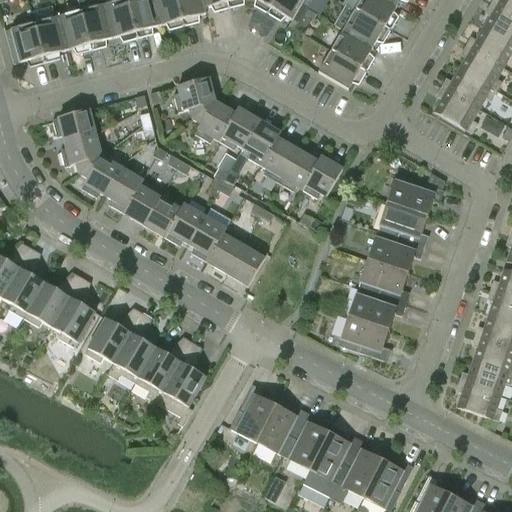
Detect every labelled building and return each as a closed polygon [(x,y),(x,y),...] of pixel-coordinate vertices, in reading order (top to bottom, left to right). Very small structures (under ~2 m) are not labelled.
[(130,0),(127,1),(137,40),(147,38),(147,33),(147,32),(159,28),(151,0),(130,0)] [(151,0),(159,28),(171,25),(171,26),(173,31),(184,28),(176,0),(151,0)] [(200,0),(176,0),(184,28),(194,26),(193,20),(193,19),(206,16),(204,10),(200,0)] [(200,0),(204,10),(216,7),(216,8),(218,13),(228,10),(225,0),(200,0)] [(225,0),(228,10),(238,8),(238,2),(238,1),(243,0),(225,0)] [(252,0),(260,4),(258,10),(267,15),(276,0),(252,0)] [(276,0),(267,15),(276,21),(280,17),(280,16),(292,23),(304,0),(276,0)] [(390,19),(397,9),(381,0),(361,0),(355,12),(390,32),(395,23),(391,20),(390,19)] [(381,0),(397,9),(401,0),(381,0)] [(511,0),(500,0),(500,1),(499,0),(495,0),(491,7),(511,19),(511,0)] [(104,7),(112,41),(124,38),(124,39),(127,43),(137,40),(127,1),(104,7)] [(384,41),(390,32),(355,12),(346,6),(334,27),(342,32),(372,50),(379,39),(379,40),(384,41)] [(80,13),(91,53),(101,50),(101,45),(100,44),(112,41),(104,7),(80,13)] [(490,18),(483,30),(511,47),(511,19),(491,7),(486,16),(490,18)] [(307,11),(304,16),(313,22),(316,17),(307,11)] [(57,19),(66,53),(78,50),(78,51),(81,55),(91,53),(80,13),(57,19)] [(34,26),(44,65),(54,62),(54,57),(54,56),(66,53),(57,19),(34,26)] [(4,33),(13,67),(31,62),(32,63),(34,68),(44,65),(34,26),(4,33)] [(511,59),(511,47),(483,30),(475,42),(472,40),(467,49),(503,70),(510,58),(511,59)] [(366,61),(372,50),(342,32),(330,53),(365,74),(370,65),(367,61),(366,61)] [(496,81),(503,70),(467,49),(462,58),(465,60),(458,72),(496,94),(502,85),(496,81)] [(360,83),(365,74),(330,53),(318,74),(348,92),(354,81),(355,81),(360,83)] [(491,103),(496,94),(458,72),(451,84),(448,82),(443,91),(478,112),(485,100),(491,103)] [(208,81),(177,89),(179,96),(173,98),(178,115),(189,112),(192,122),(214,104),(208,81)] [(472,123),(478,112),(443,91),(437,99),(441,101),(433,114),(471,136),(477,126),(472,123)] [(162,104),(159,94),(150,96),(152,107),(162,104)] [(146,108),(144,98),(134,100),(137,111),(146,108)] [(219,144),(238,111),(229,106),(225,110),(214,104),(192,122),(200,127),(194,137),(210,146),(213,141),(219,144)] [(242,151),(259,123),(238,111),(219,144),(234,153),(237,148),(242,151)] [(89,112),(52,122),(56,140),(62,138),(64,144),(95,136),(89,112)] [(139,118),(142,128),(151,126),(148,115),(139,118)] [(260,168),(279,135),(259,123),(242,151),(248,154),(245,160),(260,168)] [(151,126),(142,128),(144,139),(154,136),(151,126)] [(509,144),(511,138),(511,132),(508,130),(502,140),(509,144)] [(289,141),(279,135),(260,168),(266,172),(263,177),(278,186),(297,153),(286,146),(287,145),(289,141)] [(95,136),(64,144),(66,151),(60,152),(64,170),(76,167),(78,176),(101,159),(95,136)] [(162,163),(167,155),(157,150),(152,158),(162,163)] [(297,153),(278,186),(293,195),(296,189),(302,193),(321,159),(312,154),(308,158),(308,159),(297,153)] [(177,172),(181,164),(172,158),(167,166),(177,172)] [(101,159),(78,176),(87,181),(81,192),(97,201),(100,196),(105,199),(122,171),(101,159)] [(342,172),(321,159),(302,193),(317,201),(320,196),(326,200),(342,172)] [(191,169),(181,164),(177,172),(186,177),(191,169)] [(214,179),(223,184),(228,176),(219,170),(214,179)] [(122,171),(105,199),(111,202),(108,207),(123,216),(142,183),(122,171)] [(223,184),(224,185),(234,191),(234,190),(232,189),(237,181),(228,176),(223,184)] [(397,177),(387,206),(423,218),(428,202),(440,205),(444,193),(416,184),(417,184),(397,177)] [(224,185),(223,184),(214,179),(213,179),(215,180),(210,188),(219,194),(224,185)] [(142,183),(123,216),(144,228),(160,200),(154,197),(157,192),(142,183)] [(224,185),(219,194),(229,199),(234,191),(224,185)] [(345,204),(355,208),(359,197),(349,193),(345,204)] [(160,200),(144,228),(164,240),(184,207),(168,198),(165,204),(160,200)] [(417,235),(423,218),(387,206),(377,234),(424,250),(428,239),(417,235)] [(184,207),(164,240),(179,249),(182,244),(188,247),(204,219),(184,207)] [(250,215),(259,220),(264,212),(255,207),(250,215)] [(274,217),(264,212),(259,220),(269,226),(274,217)] [(298,225),(308,231),(313,222),(303,217),(298,225)] [(204,219),(188,247),(194,251),(191,256),(206,264),(225,231),(204,219)] [(240,240),(225,231),(206,264),(227,277),(243,249),(237,246),(240,240)] [(420,262),(424,250),(377,234),(368,263),(403,275),(409,258),(420,262)] [(0,300),(2,301),(31,251),(22,246),(5,262),(0,259),(0,300)] [(243,249),(227,277),(248,289),(267,256),(251,247),(248,252),(243,249)] [(24,321),(44,286),(34,280),(41,257),(31,251),(2,301),(11,307),(8,312),(24,321)] [(398,292),(403,275),(368,263),(358,291),(405,307),(409,295),(398,292)] [(495,284),(492,294),(511,300),(511,274),(504,271),(499,285),(495,284)] [(51,330),(81,280),(72,275),(54,291),(44,286),(24,321),(39,330),(42,325),(51,330)] [(81,280),(51,330),(61,336),(58,341),(74,350),(95,315),(84,309),(90,286),(81,280)] [(401,319),(405,307),(358,291),(348,320),(384,332),(390,315),(401,319)] [(511,300),(492,294),(489,303),(493,304),(488,318),(511,325),(511,300)] [(113,366),(142,316),(133,310),(116,327),(105,321),(84,356),(100,366),(103,361),(113,366)] [(135,386),(155,350),(145,344),(152,321),(142,316),(113,366),(106,377),(116,383),(119,377),(135,386)] [(480,330),(477,339),(511,351),(511,325),(488,318),(483,331),(480,330)] [(378,348),(384,332),(348,320),(339,349),(358,355),(386,364),(390,352),(378,348)] [(477,350),(472,363),(511,376),(511,365),(511,363),(511,351),(477,339),(473,349),(477,350)] [(156,406),(192,345),(183,340),(165,356),(155,350),(135,386),(150,395),(146,400),(156,406)] [(178,426),(183,429),(189,418),(185,415),(206,380),(195,374),(201,350),(192,345),(156,406),(181,421),(178,426)] [(20,369),(26,372),(32,363),(26,359),(20,369)] [(464,376),(461,385),(500,398),(504,386),(510,388),(511,383),(511,376),(472,363),(468,377),(464,376)] [(496,411),(500,398),(461,385),(458,395),(462,396),(457,410),(498,424),(502,413),(496,411)] [(256,445),(273,412),(258,404),(263,393),(252,388),(239,413),(238,413),(229,431),(256,445)] [(289,420),(273,412),(256,445),(283,459),(306,415),(295,409),(289,420)] [(306,415),(283,459),(310,473),(332,429),(321,423),(319,426),(315,424),(317,421),(306,415)] [(344,435),(332,429),(310,473),(303,486),(329,500),(359,442),(348,437),(346,440),(342,438),(344,435)] [(347,492),(363,500),(380,467),(365,459),(370,448),(359,442),(329,500),(340,505),(347,492)] [(396,475),(380,467),(363,500),(386,511),(391,511),(400,495),(399,495),(413,470),(401,464),(396,475)] [(443,511),(449,502),(434,494),(439,483),(428,478),(415,503),(414,503),(409,511),(443,511)] [(265,501),(286,508),(292,490),(272,482),(265,501)] [(465,510),(449,502),(443,511),(477,511),(481,505),(470,499),(465,510)]
